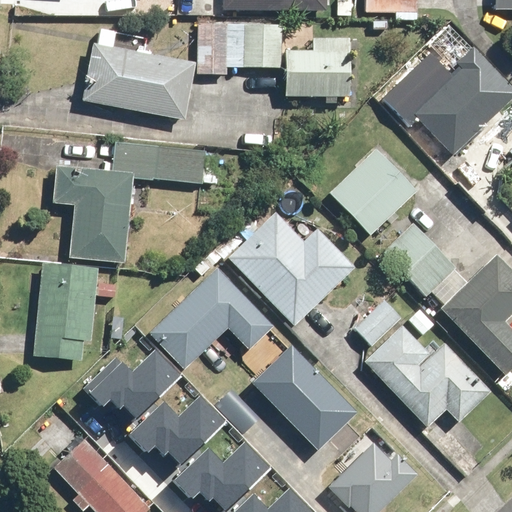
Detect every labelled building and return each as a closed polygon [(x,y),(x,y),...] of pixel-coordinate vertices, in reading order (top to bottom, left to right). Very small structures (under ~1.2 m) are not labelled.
[(223,0),(223,9),(328,11),(327,0),(223,0)] [(366,0),(366,10),(397,12),(397,19),(417,20),(418,0),(366,0)] [(511,9),(511,0),(494,0),(495,9),(511,9)] [(244,66),(246,26),(199,23),(196,64),(196,74),(229,76),(230,65),(244,66)] [(246,26),(244,66),(280,68),(282,28),(246,26)] [(286,73),(348,76),(348,57),(352,58),(353,40),(315,38),(314,52),(287,49),(286,73)] [(196,65),(95,45),(88,82),(95,84),(91,103),(185,121),(196,65)] [(511,97),(511,89),(472,50),(458,64),(464,71),(416,118),(454,156),(511,97)] [(405,111),(434,83),(417,66),(388,94),(405,111)] [(351,76),(348,76),(286,73),(285,97),(350,100),(351,76)] [(417,189),(375,149),(329,196),(371,236),(417,189)] [(113,174),(60,168),(57,205),(77,207),(72,256),(124,262),(132,176),(113,174)] [(300,238),(277,214),(230,260),(295,327),(348,274),(307,232),(300,238)] [(416,226),(386,253),(425,296),(455,269),(416,226)] [(452,274),(433,292),(446,306),(443,308),(507,377),(511,372),(511,326),(508,322),(511,317),(511,267),(500,254),(465,287),(452,274)] [(43,261),(35,356),(83,360),(85,345),(92,346),(99,266),(43,261)] [(150,333),(185,370),(228,329),(249,352),(275,328),(218,268),(150,333)] [(371,348),(401,319),(383,301),(353,330),(371,348)] [(402,328),(365,360),(428,428),(446,411),(458,425),(494,392),(446,339),(428,356),(402,328)] [(290,342),(251,379),(316,446),(354,409),(290,342)] [(118,358),(85,391),(107,413),(116,404),(131,418),(175,373),(152,350),(131,371),(118,358)] [(231,396),(203,369),(191,382),(219,409),(231,396)] [(161,398),(129,431),(151,452),(159,443),(174,458),(218,413),(195,390),(175,411),(161,398)] [(32,447),(60,422),(51,411),(22,436),(32,447)] [(206,444),(173,478),(195,499),(204,490),(219,504),(263,459),(240,437),(219,457),(206,444)] [(78,493),(71,499),(83,511),(90,506),(95,511),(143,511),(149,507),(88,440),(56,469),(78,493)] [(354,511),(380,511),(417,475),(396,455),(391,460),(373,442),(329,487),(354,511)] [(253,492),(233,511),(304,511),(310,506),(287,484),(267,505),(253,492)]
